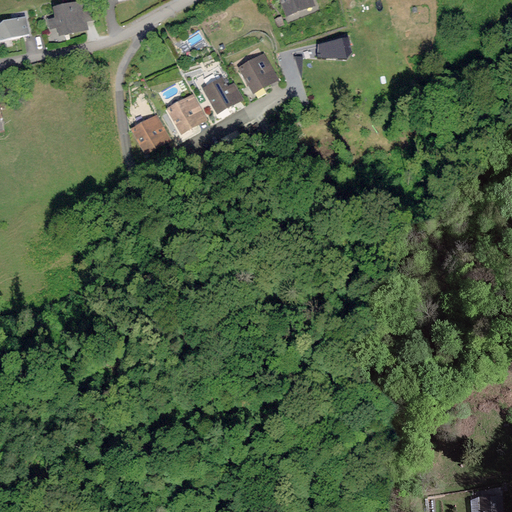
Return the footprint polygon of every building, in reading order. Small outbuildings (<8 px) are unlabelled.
[(313,4),(311,0),(282,0),(288,14),(313,4)] [(86,28),(79,2),(55,8),(57,18),(48,20),(51,29),(58,27),(60,35),(86,28)] [(28,33),(25,17),(4,21),(0,24),(0,38),(0,39),(28,33)] [(351,52),(347,38),(319,45),(319,57),(346,58),(351,52)] [(278,79),(264,55),(241,68),(255,92),(278,79)] [(304,58),(296,58),(303,76),(304,58)] [(227,88),(222,79),(204,89),(218,113),(241,100),(232,85),(227,88)] [(206,120),(192,95),(169,108),(183,133),(206,120)] [(170,141),(157,116),(133,129),(146,154),(170,141)] [(502,511),(502,496),(481,497),(481,511),(502,511)]
